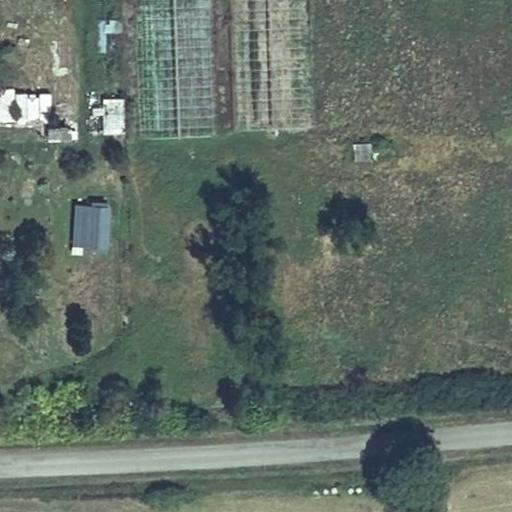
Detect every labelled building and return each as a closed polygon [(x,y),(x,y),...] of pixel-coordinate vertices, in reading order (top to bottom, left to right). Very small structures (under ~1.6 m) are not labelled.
[(120,52),(124,22),(97,19),(94,49),(120,52)] [(0,120),(49,123),(51,93),(0,89),(0,120)] [(100,134),(124,134),(124,99),(100,99),(100,134)] [(67,127),(47,131),(50,144),(69,141),(67,127)] [(511,159),(501,160),(511,262),(511,159)] [(90,204),(88,248),(105,249),(107,205),(90,204)]
